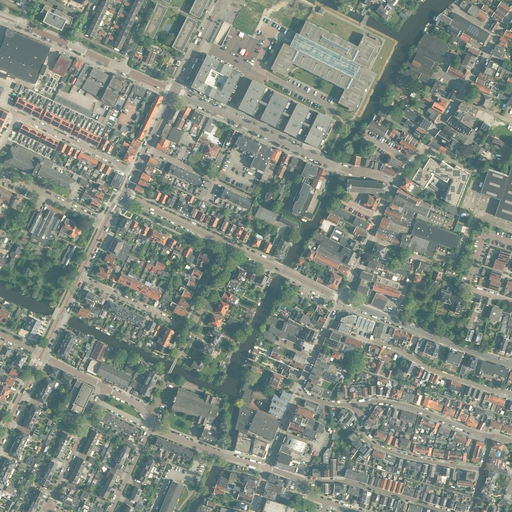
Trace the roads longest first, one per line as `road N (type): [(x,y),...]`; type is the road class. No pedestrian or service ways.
road 1 (residential): [(395,182),(327,162),(174,91)]
road 2 (residential): [(133,171),(16,114),(0,147)]
road 3 (residential): [(511,15),(424,146)]
road 4 (residential): [(198,44),(330,112)]
road 5 (residential): [(304,479),(447,511)]
road 6 (residential): [(482,468),(382,448),(363,435),(360,421)]
road 7 (residential): [(511,302),(468,285),(487,235),(511,244)]
road 8 (residential): [(341,298),(230,245)]
road 9 (residential): [(472,383),(358,339)]
road 10 (residential): [(373,402),(490,435)]
road 11 (residential): [(188,330),(79,277)]
